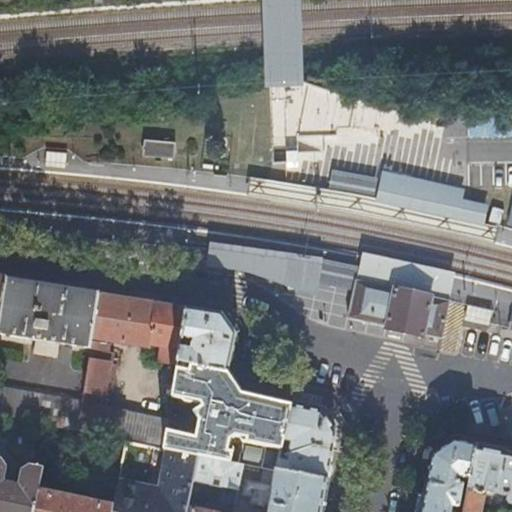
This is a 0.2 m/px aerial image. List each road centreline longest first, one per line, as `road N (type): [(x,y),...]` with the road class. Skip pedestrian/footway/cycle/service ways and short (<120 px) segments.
road 1 (residential): [(398,366),(313,335),(238,291),(0,261)]
road 2 (residential): [(372,511),(398,366)]
